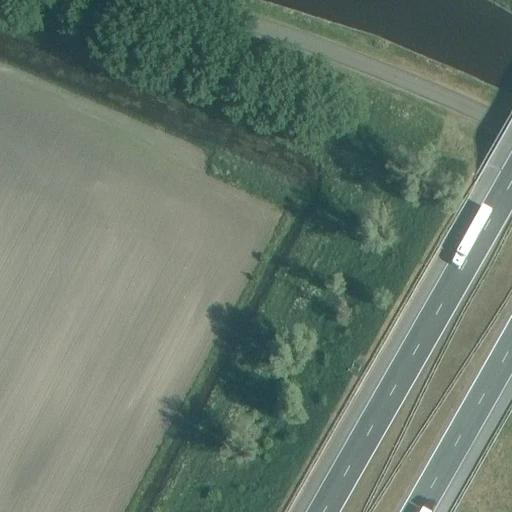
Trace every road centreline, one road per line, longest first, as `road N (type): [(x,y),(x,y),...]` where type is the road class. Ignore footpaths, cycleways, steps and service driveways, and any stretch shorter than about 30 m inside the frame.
road 1 (motorway): [(511,181),(323,511)]
road 2 (unclassified): [(511,131),(233,18),(166,0)]
road 3 (motorway): [(417,511),(511,346)]
